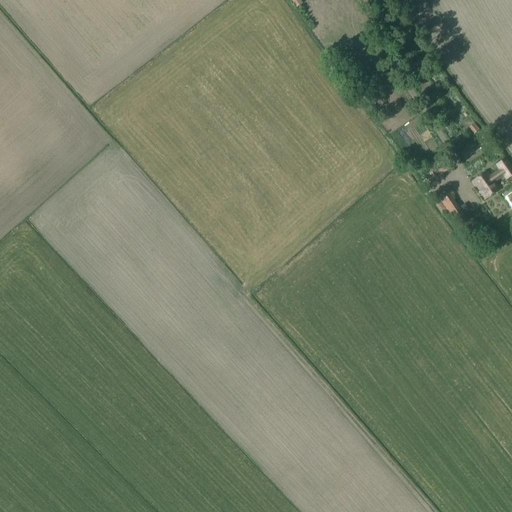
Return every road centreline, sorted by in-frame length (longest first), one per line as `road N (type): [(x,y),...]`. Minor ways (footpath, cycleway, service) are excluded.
road 1 (track): [(241,292),(432,511)]
road 2 (track): [(461,170),(379,40),(367,0)]
road 3 (track): [(316,225),(241,292),(190,235)]
